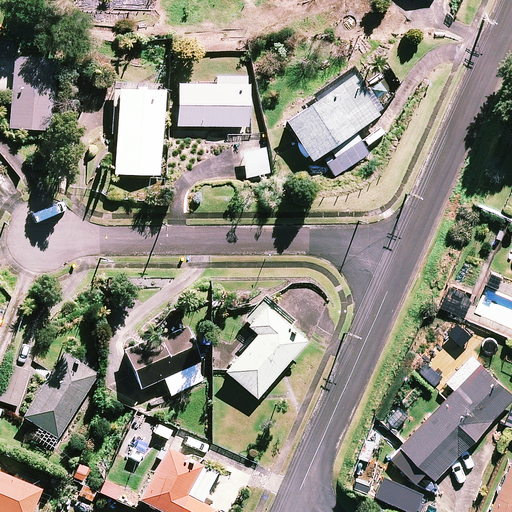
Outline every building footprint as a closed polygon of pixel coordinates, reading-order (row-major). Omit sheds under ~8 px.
[(0,87),(10,88),(8,128),(50,130),(53,58),(13,57),(14,41),(0,40),(0,87)] [(376,78),(360,89),(348,73),(282,121),(311,161),(319,155),(335,177),(368,153),(353,132),(365,123),(383,110),(375,100),(386,92),(376,78)] [(246,126),(247,84),(174,83),(173,125),(246,126)] [(159,86),(114,86),(113,175),(158,175),(159,86)] [(472,295),(448,283),(438,304),(463,316),(472,295)] [(307,335),(263,299),(242,324),(254,334),(222,371),(254,398),(307,335)] [(207,379),(184,325),(124,350),(139,388),(163,378),(170,394),(207,379)] [(96,373),(58,350),(19,415),(57,438),(96,373)] [(511,395),(511,394),(470,354),(446,380),(454,388),(390,455),(415,479),(425,469),(434,478),(511,395)] [(28,372),(9,366),(0,393),(0,401),(17,407),(28,372)] [(373,442),(364,438),(351,470),(360,474),(373,442)] [(214,473),(163,447),(136,499),(162,511),(212,511),(214,510),(199,502),(214,473)] [(511,511),(511,453),(487,511),(511,511)] [(39,489),(0,472),(0,511),(40,511),(45,502),(36,498),(39,489)] [(72,501),(66,511),(88,511),(89,509),(72,501)]
